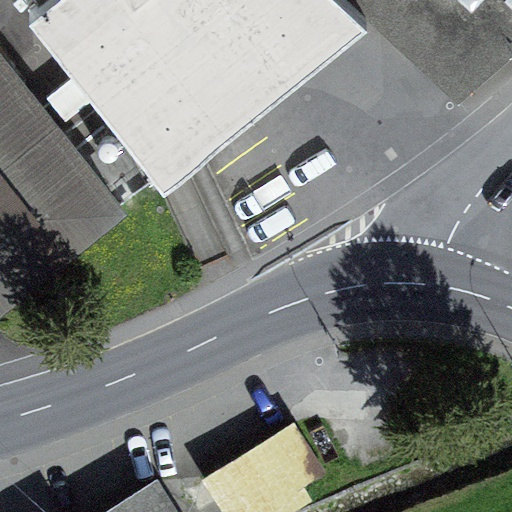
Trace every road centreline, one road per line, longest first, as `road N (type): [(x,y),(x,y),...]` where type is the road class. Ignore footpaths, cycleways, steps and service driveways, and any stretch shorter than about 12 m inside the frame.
road 1 (secondary): [(0,422),(126,379),(320,296),(379,284),(438,286)]
road 2 (tertiary): [(438,286),(464,211),(511,157)]
